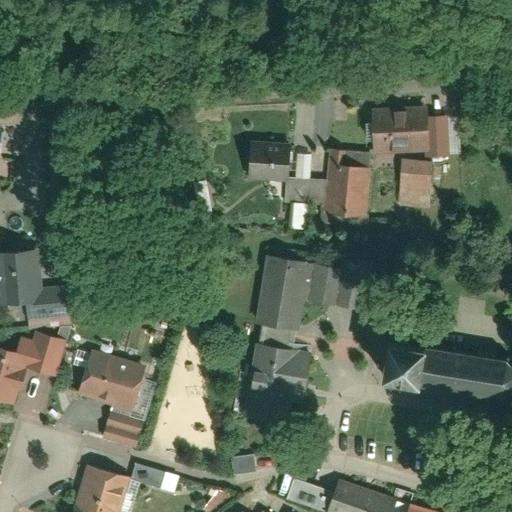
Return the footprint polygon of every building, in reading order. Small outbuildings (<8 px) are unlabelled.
[(376,111),(379,155),(433,152),(431,120),(430,107),(376,111)] [(453,119),(431,120),(433,152),(434,158),(455,157),(453,119)] [(0,173),(5,174),(10,129),(0,128),(0,173)] [(294,178),(298,178),(299,146),(253,144),(251,176),(294,178)] [(405,163),(404,206),(435,207),(437,164),(405,163)] [(335,179),(334,207),(333,218),(375,219),(376,168),(335,166),(335,179)] [(298,178),(294,178),(293,205),(334,207),(335,179),(298,178)] [(0,254),(0,304),(49,302),(47,253),(0,254)] [(266,326),(301,331),(306,300),(312,264),(270,257),(259,325),(266,326)] [(344,269),(312,264),(306,300),(338,305),(344,269)] [(263,344),(298,349),(301,331),(266,326),(263,344)] [(0,400),(19,406),(30,369),(61,379),(73,343),(39,332),(36,340),(24,336),(19,353),(0,347),(0,400)] [(387,380),(504,399),(511,395),(511,363),(509,361),(393,342),(387,380)] [(259,343),(247,417),(303,426),(315,352),(298,349),(263,344),(259,343)] [(81,395),(137,412),(151,367),(95,349),(81,395)] [(151,422),(116,414),(109,439),(145,447),(151,422)] [(238,472),(261,468),(258,451),(235,455),(238,472)] [(137,463),(133,479),(179,491),(183,476),(137,463)] [(77,511),(123,511),(133,479),(89,467),(77,511)] [(291,500),(324,511),(331,511),(338,494),(298,479),(291,500)] [(397,511),(401,501),(343,479),(338,494),(331,511),(397,511)]
